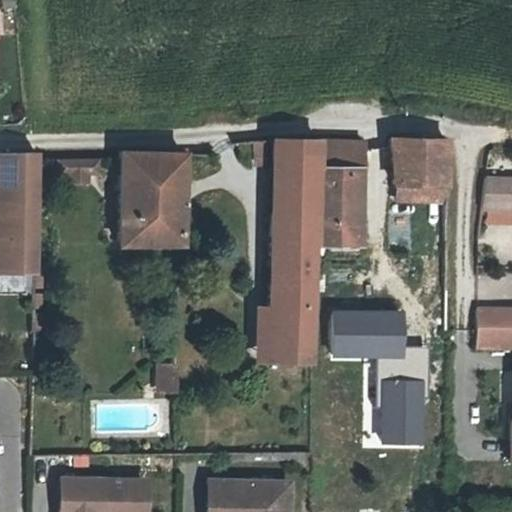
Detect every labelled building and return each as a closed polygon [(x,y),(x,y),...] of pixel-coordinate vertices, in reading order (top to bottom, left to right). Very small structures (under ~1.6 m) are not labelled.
[(254,133),(254,148),(258,149),(258,175),(305,177),(306,132),(254,133)] [(305,177),(305,222),(355,223),(355,132),(306,132),(305,177)] [(393,134),(393,144),(443,145),(444,135),(393,134)] [(169,231),(171,138),(110,138),(109,227),(169,231)] [(4,175),(4,144),(0,144),(0,232),(32,233),(33,175),(4,175)] [(34,144),(4,144),(4,175),(33,175),(34,144)] [(443,145),(393,144),(392,177),(443,179),(443,145)] [(97,184),(97,158),(53,159),(54,184),(97,184)] [(511,173),(480,173),(476,206),(479,206),(511,206),(511,173)] [(305,222),(305,177),(258,175),(258,303),(304,303),(305,222)] [(511,206),(479,206),(479,221),(511,221),(511,206)] [(0,274),(31,275),(32,233),(0,232),(0,274)] [(442,248),(418,250),(421,303),(446,301),(442,248)] [(304,303),(258,303),(258,356),(304,356),(304,303)] [(511,305),(471,305),(470,345),(511,345),(511,305)] [(169,358),(149,358),(149,388),(170,387),(169,358)] [(69,449),(81,460),(81,450),(69,449)] [(118,511),(121,474),(55,471),(52,511),(118,511)] [(121,474),(118,511),(136,511),(139,475),(121,474)] [(201,511),(282,511),(284,484),(204,479),(201,511)]
